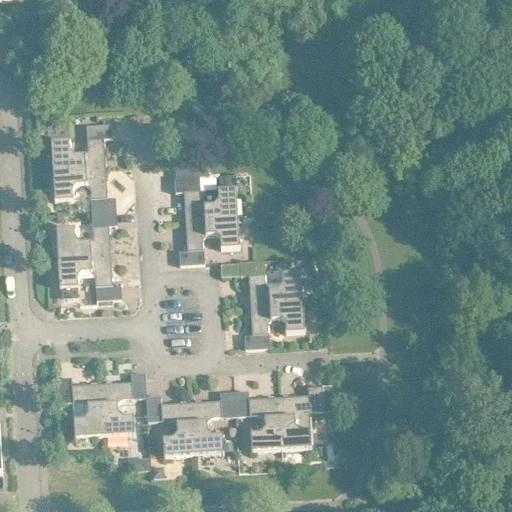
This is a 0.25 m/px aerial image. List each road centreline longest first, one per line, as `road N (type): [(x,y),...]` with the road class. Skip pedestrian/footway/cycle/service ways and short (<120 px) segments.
road 1 (residential): [(21,331),(13,165),(0,98)]
road 2 (residential): [(30,511),(21,331)]
road 3 (residential): [(153,278),(145,119)]
road 4 (residential): [(153,278),(213,275),(218,363)]
road 5 (residential): [(21,331),(155,324)]
